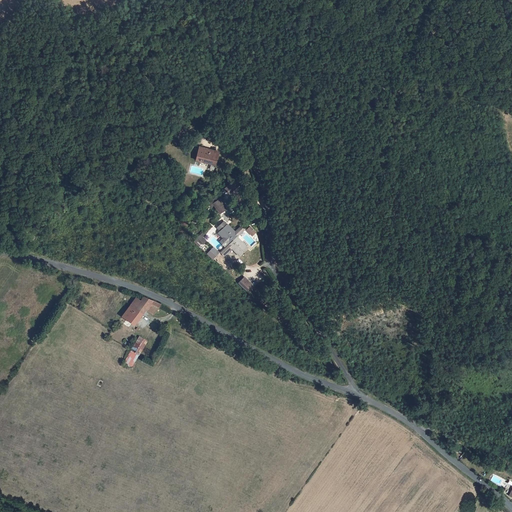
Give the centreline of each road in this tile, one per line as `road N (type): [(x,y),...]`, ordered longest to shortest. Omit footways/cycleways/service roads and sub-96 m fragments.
road 1 (unclassified): [(358,396),(270,265),(262,183),(215,77),(198,0)]
road 2 (tertiary): [(358,396),(151,294),(0,252)]
road 3 (track): [(511,111),(390,63),(289,0)]
road 4 (tertiary): [(511,508),(413,424),(358,396)]
